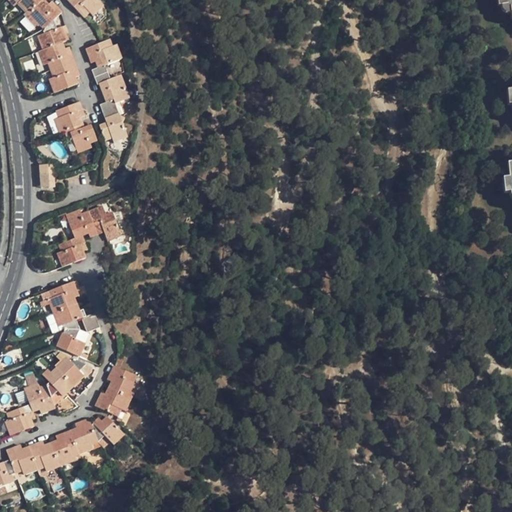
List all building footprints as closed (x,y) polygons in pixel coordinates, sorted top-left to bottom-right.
[(21,0),(19,3),(29,13),(42,0),(21,0)] [(48,4),(44,0),(42,0),(29,13),(26,16),(36,26),(39,23),(45,29),(53,21),(61,13),(51,2),(48,4)] [(68,0),(85,17),(90,12),(93,16),(103,6),(97,0),(68,0)] [(511,19),(511,18),(511,0),(498,0),(499,6),(510,5),(511,19)] [(57,28),(53,21),(45,29),(46,34),(39,35),(44,50),(63,42),(67,40),(64,34),(69,32),(66,25),(57,28)] [(97,84),(101,83),(111,80),(105,65),(122,60),(116,45),(112,47),(110,40),(101,43),(95,46),(87,49),(92,63),(96,61),(98,68),(93,70),(97,84)] [(49,64),(51,70),(57,68),(74,61),(69,48),(66,49),(63,42),(44,50),(39,52),(45,65),(49,64)] [(80,76),(74,61),(57,68),(51,70),(54,77),(50,79),(55,93),(78,84),(75,78),(80,76)] [(121,76),(111,80),(101,83),(107,102),(101,104),(107,122),(120,117),(116,104),(129,99),(121,76)] [(61,133),(65,132),(83,125),(81,118),(84,117),(85,115),(80,102),(57,111),(58,118),(56,120),(61,133)] [(127,138),(120,117),(107,122),(101,124),(107,140),(113,138),(115,142),(127,138)] [(83,125),(65,132),(67,139),(72,137),(78,152),(91,147),(90,143),(96,141),(91,126),(84,128),(83,125)] [(511,163),(506,164),(507,178),(502,178),(503,193),(511,192),(511,163)] [(40,172),(52,171),(52,164),(39,164),(40,172)] [(40,172),(41,187),(53,186),(52,171),(40,172)] [(88,212),(97,235),(104,232),(108,241),(121,236),(112,213),(106,215),(102,206),(88,212)] [(67,216),(75,239),(82,236),(89,233),(91,238),(97,235),(88,212),(81,214),(80,211),(67,216)] [(82,236),(75,239),(59,245),(61,252),(57,254),(63,267),(86,259),(83,252),(87,250),(82,236)] [(49,299),(54,313),(77,304),(74,298),(79,297),(73,283),(51,291),(53,298),(49,299)] [(76,320),(82,319),(77,304),(54,313),(59,327),(63,326),(64,330),(79,329),(76,320)] [(54,314),(48,317),(54,332),(60,329),(54,314)] [(94,314),(82,319),(87,332),(99,328),(94,314)] [(63,361),(57,368),(74,386),(81,394),(86,389),(79,382),(90,372),(84,367),(85,365),(74,360),(71,362),(67,358),(69,353),(79,357),(85,344),(76,339),(79,329),(64,330),(56,347),(62,349),(59,356),(63,361)] [(112,383),(109,389),(131,399),(137,386),(133,384),(137,376),(115,367),(108,381),(112,383)] [(74,386),(57,368),(51,374),(48,370),(43,376),(49,382),(46,385),(54,404),(68,392),(75,399),(81,394),(74,386)] [(25,388),(30,405),(33,412),(39,410),(41,414),(55,409),(54,404),(46,385),(39,388),(38,383),(25,388)] [(125,412),(131,399),(109,389),(106,395),(102,393),(95,407),(118,418),(121,411),(125,412)] [(33,412),(30,405),(7,413),(10,421),(5,422),(9,432),(10,436),(35,428),(32,421),(35,420),(33,412)] [(99,419),(91,425),(99,443),(105,437),(108,440),(113,445),(124,435),(107,417),(101,422),(99,419)] [(99,443),(91,425),(89,419),(75,425),(77,429),(70,432),(79,455),(93,449),(92,445),(99,443)] [(5,422),(0,424),(0,427),(2,434),(9,432),(5,422)] [(58,441),(51,444),(60,466),(73,461),(72,458),(74,457),(75,462),(81,460),(79,455),(70,432),(56,437),(58,441)] [(99,443),(101,447),(108,440),(105,437),(99,443)] [(47,471),(60,466),(51,444),(44,446),(43,442),(29,447),(38,470),(40,475),(45,473),(43,469),(45,468),(47,471)] [(6,451),(9,461),(11,461),(15,474),(22,472),(23,475),(38,470),(29,447),(22,450),(21,446),(6,451)] [(11,461),(9,461),(0,464),(0,487),(14,482),(12,476),(15,474),(11,461)]
